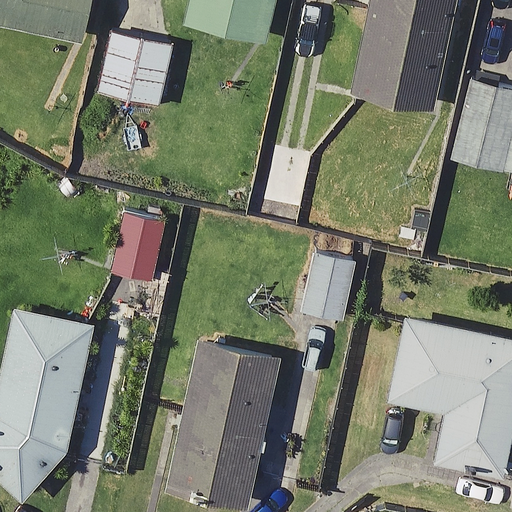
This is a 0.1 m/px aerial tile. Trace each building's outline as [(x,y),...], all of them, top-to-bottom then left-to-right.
[(0,0),(0,15),(70,31),(76,0),(0,0)] [(262,0),(175,0),(173,10),(255,29),(262,0)] [(443,0),(359,0),(342,78),(423,95),(443,0)] [(165,34),(101,20),(86,82),(150,97),(165,34)] [(511,163),(511,80),(460,70),(443,149),(511,163)] [(303,142),(259,138),(254,187),(298,191),(303,142)] [(155,208),(113,200),(101,257),(142,266),(155,208)] [(345,249),(302,241),(290,305),(333,313),(345,249)] [(83,312),(8,296),(0,342),(0,477),(7,484),(56,438),(83,312)] [(511,371),(511,329),(395,304),(377,388),(435,401),(424,450),(491,465),(511,371)] [(268,345),(188,328),(157,477),(237,494),(268,345)]
